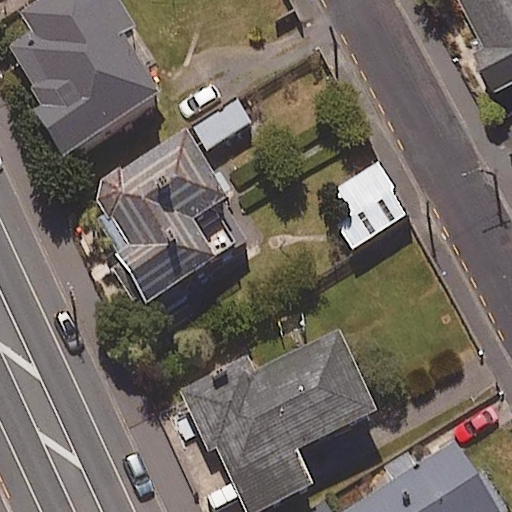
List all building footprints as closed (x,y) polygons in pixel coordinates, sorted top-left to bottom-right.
[(64,167),(162,107),(126,48),(138,41),(112,0),(58,0),(19,24),(31,44),(12,56),(36,96),(31,99),(42,118),(36,122),(64,167)] [(511,0),(463,0),(490,50),(479,56),(501,97),(511,91),(511,0)] [(250,125),(237,103),(187,133),(200,155),(250,125)] [(252,246),(188,144),(120,187),(117,183),(99,195),(96,215),(104,228),(98,231),(120,266),(115,268),(120,277),(114,280),(133,310),(139,307),(146,317),(153,312),(157,318),(202,291),(196,281),(252,246)] [(408,215),(378,166),(331,194),(361,244),(408,215)] [(376,422),(340,342),(253,381),(247,369),(181,399),(208,460),(217,456),(242,511),(271,511),(312,494),(296,459),(376,422)] [(496,511),(456,447),(353,511),(496,511)]
